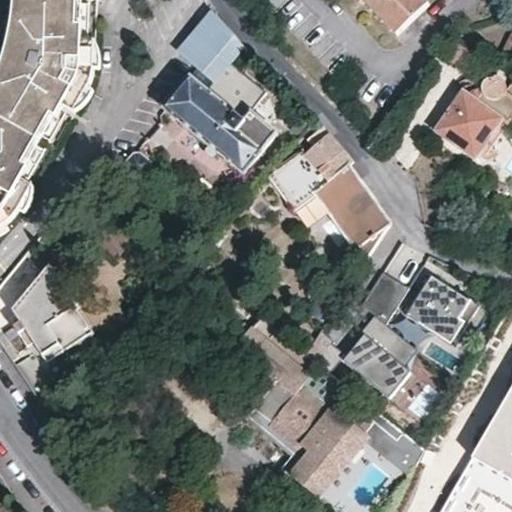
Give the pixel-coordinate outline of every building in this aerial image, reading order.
[(37,0),(36,14),(29,14),(27,25),(25,42),(30,43),(26,59),(20,57),(16,69),(11,81),(18,85),(5,109),(0,117),(0,228),(10,220),(23,209),(26,204),(34,192),(24,184),(30,174),(32,169),(36,162),(30,159),(41,139),(48,126),(59,107),(66,95),(72,98),(78,88),(89,93),(95,80),(99,68),(101,56),(103,46),(90,44),(91,31),(91,27),(91,17),(85,17),(85,0),(37,0)] [(22,0),(21,21),(17,41),(25,42),(27,25),(29,14),(36,14),(37,0),(22,0)] [(96,0),(85,0),(85,17),(91,17),(91,27),(96,27),(96,0)] [(365,0),(399,34),(429,4),(425,0),(365,0)] [(235,37),(214,16),(209,11),(178,50),(175,54),(173,57),(199,79),(235,37)] [(511,63),(511,29),(499,58),(511,63)] [(104,32),(91,31),(90,44),(103,46),(101,56),(109,57),(104,32)] [(9,52),(12,56),(20,57),(26,59),(30,43),(25,42),(17,41),(15,41),(10,44),(9,47),(9,52)] [(477,57),(454,42),(445,57),(468,72),(477,57)] [(0,117),(5,109),(18,85),(11,81),(16,69),(20,57),(12,56),(6,73),(0,86),(0,117)] [(261,95),(229,68),(208,93),(190,77),(163,107),(240,174),(274,135),(257,121),(264,113),(252,104),(261,95)] [(485,85),(475,90),(470,86),(465,91),(464,91),(436,129),(477,158),(505,120),(511,124),(511,122),(511,82),(509,86),(508,82),(505,78),(499,75),(494,76),(492,76),(487,80),(485,85)] [(100,84),(95,80),(89,93),(78,88),(72,98),(83,105),(100,84)] [(66,111),(72,98),(66,95),(59,107),(66,111)] [(70,114),(66,111),(59,107),(48,126),(59,133),(70,114)] [(349,155),(330,135),(312,152),(274,179),(305,223),(327,208),(366,262),(391,223),(349,165),(352,163),(349,155)] [(52,145),(41,139),(30,159),(36,162),(32,169),(36,172),(52,145)] [(152,161),(140,150),(134,151),(124,164),(125,172),(136,181),(144,179),(152,168),(152,161)] [(43,183),(30,174),(24,184),(34,192),(26,204),(32,209),(43,183)] [(510,185),(500,180),(496,187),(506,192),(510,185)] [(0,231),(14,226),(10,220),(0,228),(0,231)] [(45,257),(8,301),(46,360),(92,328),(45,257)] [(376,317),(387,325),(410,289),(383,271),(362,305),(376,317)] [(468,326),(480,307),(433,276),(407,316),(452,345),(466,324),(468,326)] [(387,325),(376,317),(362,333),(365,336),(358,345),(354,343),(341,359),(391,399),(412,373),(406,367),(392,356),(405,340),(387,325)] [(257,367),(282,336),(276,331),(268,324),(258,337),(251,331),(237,348),(244,354),(233,367),(248,379),(257,367)] [(306,356),(317,365),(334,343),(321,333),(306,356)] [(303,353),(282,336),(257,367),(281,387),(258,415),(259,416),(313,460),(308,465),(312,468),(309,471),(302,479),(325,498),(335,486),(338,490),(355,469),(351,465),(371,440),(407,469),(417,446),(317,365),(306,356),(303,353)] [(406,367),(412,373),(425,357),(405,340),(392,356),(406,367)] [(511,511),(511,361),(499,381),(488,376),(479,394),(488,400),(481,415),(472,409),(410,511),(511,511)] [(313,460),(259,416),(252,425),(309,471),(312,468),(308,465),(313,460)] [(417,446),(407,469),(412,474),(425,452),(417,446)]
